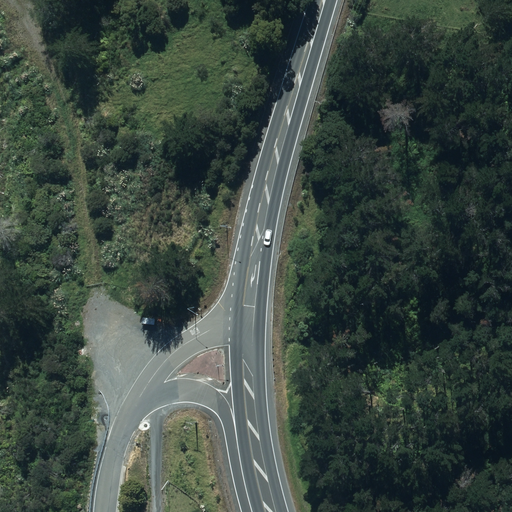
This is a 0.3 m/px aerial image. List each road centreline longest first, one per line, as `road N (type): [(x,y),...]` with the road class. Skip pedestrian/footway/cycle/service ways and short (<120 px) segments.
road 1 (primary): [(324,0),(261,215),(248,320)]
road 2 (primary): [(254,445),(240,416),(216,392),(195,385),(173,386),(133,409)]
road 3 (residential): [(248,320),(179,350),(133,409)]
road 4 (primary): [(248,320),(254,445)]
